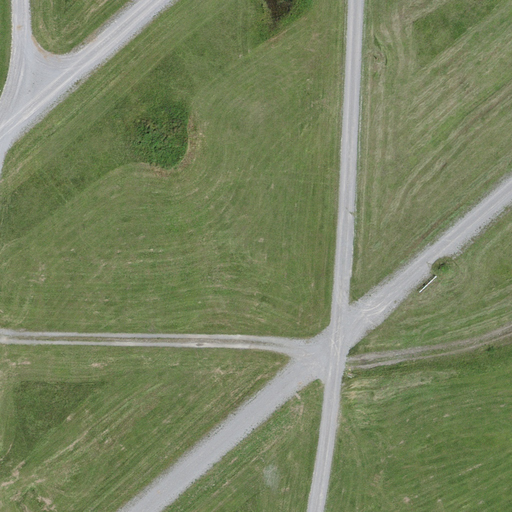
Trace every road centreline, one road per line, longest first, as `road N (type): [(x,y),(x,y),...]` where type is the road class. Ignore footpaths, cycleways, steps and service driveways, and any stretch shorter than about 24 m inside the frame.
road 1 (track): [(317,511),(331,450),(343,288),(353,0)]
road 2 (track): [(511,188),(336,348),(135,511)]
road 3 (track): [(0,339),(336,348)]
road 4 (track): [(149,0),(0,132)]
